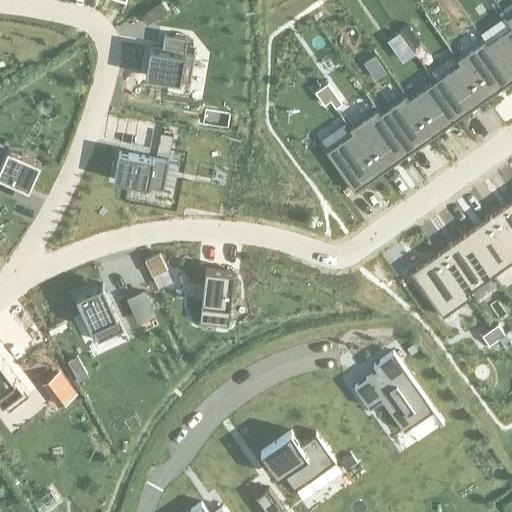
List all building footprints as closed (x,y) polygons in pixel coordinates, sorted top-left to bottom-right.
[(405,23),(398,28),(405,37),(412,32),(405,23)] [(511,79),(511,78),(511,23),(511,24),(487,41),(486,42),(511,79)] [(398,32),(389,38),(394,46),(403,40),(398,32)] [(150,46),(145,75),(190,82),(195,53),(185,52),(187,37),(164,33),(161,48),(150,46)] [(412,33),(406,37),(412,47),(419,42),(412,33)] [(486,97),(511,79),(486,42),(487,41),(484,37),(456,57),(459,61),(460,60),(486,97)] [(384,69),(373,54),(364,60),(374,76),(384,69)] [(460,115),(486,97),(460,60),(459,61),(434,79),(460,115)] [(460,115),(434,79),(408,97),(434,134),(460,115)] [(328,82),(321,87),(330,99),(335,107),(342,102),(328,82)] [(330,99),(321,87),(315,91),(324,103),(330,99)] [(407,152),(434,134),(408,97),(406,93),(380,111),(379,112),(407,152)] [(381,171),(407,152),(379,112),(380,111),(377,107),(349,127),(352,131),(353,130),(381,171)] [(175,124),(166,122),(162,147),(170,149),(175,124)] [(326,149),(354,190),(381,171),(353,130),(352,131),(326,149)] [(8,147),(0,164),(0,175),(29,188),(41,161),(8,147)] [(119,150),(114,178),(163,187),(168,159),(119,150)] [(511,245),(511,200),(491,216),(511,245)] [(494,275),(511,261),(511,245),(491,216),(465,234),(494,275)] [(468,292),(494,275),(465,234),(439,252),(468,293),(468,292)] [(160,252),(145,259),(152,273),(166,267),(160,252)] [(443,316),(471,296),(468,292),(468,293),(439,252),(412,271),(443,316)] [(200,321),(228,324),(234,269),(205,266),(200,321)] [(124,328),(103,283),(76,295),(98,341),(124,328)] [(127,287),(113,295),(123,312),(137,304),(127,287)] [(505,333),(498,323),(492,327),(499,337),(505,333)] [(499,337),(492,327),(482,334),(489,344),(499,337)] [(377,369),(354,385),(370,407),(382,398),(404,430),(435,408),(393,350),(373,364),(377,369)] [(0,355),(0,397),(8,409),(29,394),(0,355)] [(87,374),(77,356),(68,361),(78,379),(87,374)] [(59,370),(44,381),(52,393),(67,382),(59,370)] [(291,429),(260,451),(277,475),(283,471),(295,488),(336,459),(316,431),(300,442),(291,429)] [(352,454),(341,461),(346,468),(356,460),(352,454)] [(286,511),(269,486),(256,495),(267,511),(286,511)] [(209,511),(201,500),(184,511),(227,511),(222,504),(211,511),(209,511)]
